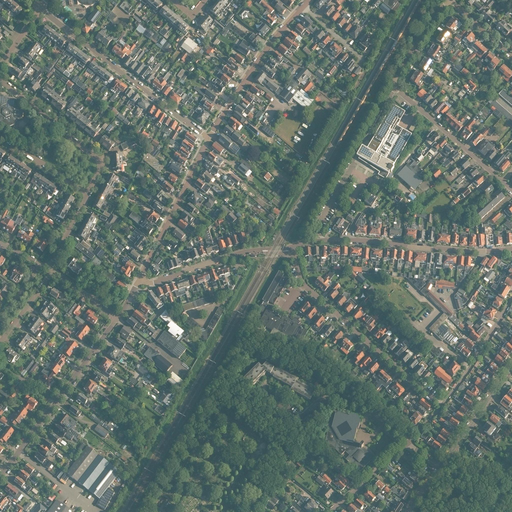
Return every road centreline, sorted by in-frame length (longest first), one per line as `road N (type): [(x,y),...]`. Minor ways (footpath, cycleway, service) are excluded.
road 1 (residential): [(501,182),(393,82),(443,2)]
road 2 (residential): [(511,250),(350,239),(292,248)]
road 3 (residential): [(440,405),(312,292),(292,248)]
road 4 (residential): [(203,139),(39,8)]
road 5 (residential): [(408,441),(361,403),(322,398),(295,418),(259,388)]
road 6 (residential): [(18,452),(116,319)]
road 7 (residential): [(203,139),(301,7)]
road 8 (residential): [(292,248),(138,281)]
road 9 (residential): [(138,281),(203,139)]
road 10 (residential): [(87,193),(95,163),(0,87)]
road 11 (residential): [(440,405),(511,299)]
road 12 (residential): [(440,463),(511,365)]
